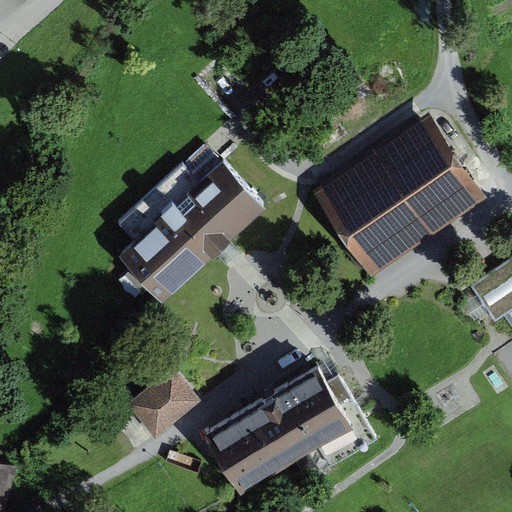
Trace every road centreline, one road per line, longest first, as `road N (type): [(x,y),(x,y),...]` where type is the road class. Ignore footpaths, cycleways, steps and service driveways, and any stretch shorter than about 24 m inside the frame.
road 1 (track): [(64,511),(389,313),(502,204)]
road 2 (track): [(502,204),(457,89),(448,0)]
